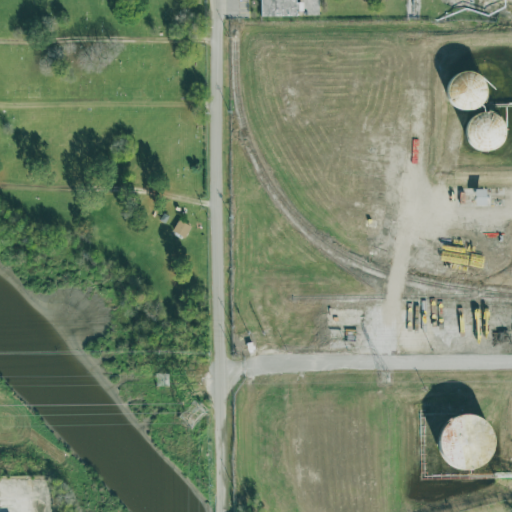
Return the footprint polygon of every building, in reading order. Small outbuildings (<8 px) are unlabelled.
[(479,109),(479,73),(442,74),(443,109),(479,109)] [(501,115),(463,115),(462,150),(500,150),(501,115)] [(471,205),(480,205),(479,190),(470,190),(471,205)] [(170,231),(182,238),(188,226),(176,220),(170,231)] [(433,468),(481,469),(483,418),(434,416),(433,468)]
